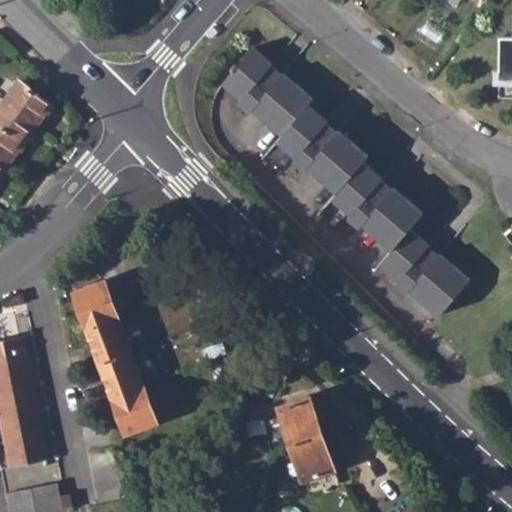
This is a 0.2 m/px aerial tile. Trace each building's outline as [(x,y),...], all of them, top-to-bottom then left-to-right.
[(490,32),(487,93),(511,94),(511,8),(506,8),(505,33),(490,32)] [(234,66),(223,78),(280,133),(277,138),(334,193),(330,198),(386,253),(374,267),(431,322),(464,287),(408,233),(421,217),(363,162),(367,157),(310,103),(314,98),(256,43),(239,60),(236,57),(231,62),(234,66)] [(20,80),(6,100),(35,122),(49,101),(20,80)] [(6,100),(0,108),(0,151),(9,158),(35,122),(6,100)] [(0,170),(9,158),(0,151),(0,170)] [(105,282),(75,293),(125,434),(155,424),(105,282)] [(0,339),(0,427),(8,465),(26,461),(47,457),(24,335),(0,339)] [(277,409),(289,444),(319,434),(306,398),(277,409)] [(319,434),(289,444),(302,481),(332,470),(319,434)] [(58,492),(54,479),(3,489),(6,511),(37,511),(72,506),(68,490),(58,492)]
